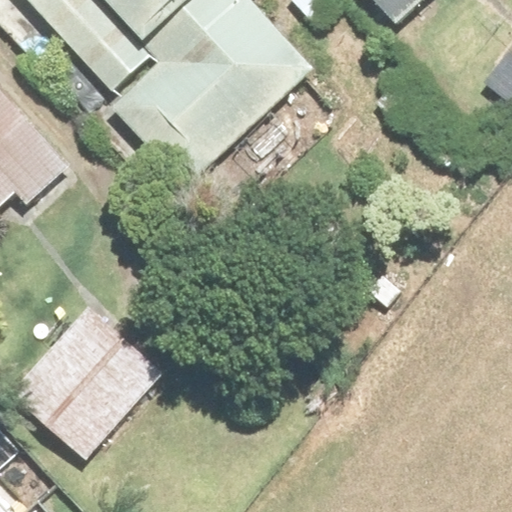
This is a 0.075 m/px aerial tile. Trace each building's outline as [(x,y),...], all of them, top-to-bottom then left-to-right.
[(23,0),(120,103),(111,112),(190,196),(242,148),(247,143),(262,158),(282,139),(268,124),(317,78),(259,16),(276,0),(23,0)] [(368,0),(400,31),(430,0),(368,0)] [(511,56),(484,85),(511,112),(511,56)] [(400,77),(372,102),(413,149),(441,124),(400,77)] [(0,211),(60,156),(0,90),(0,211)] [(86,308),(9,401),(89,466),(165,373),(86,308)] [(0,511),(9,511),(0,502),(0,511)]
